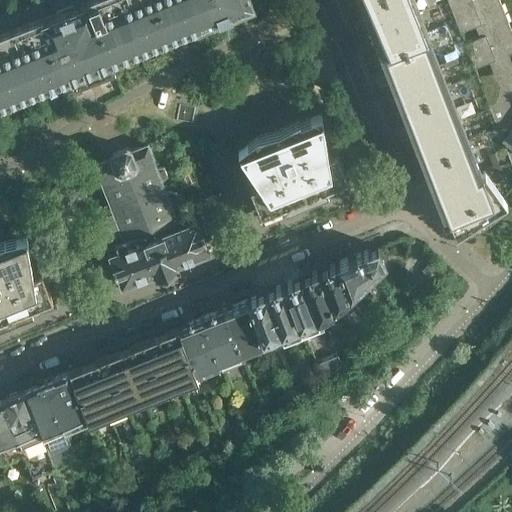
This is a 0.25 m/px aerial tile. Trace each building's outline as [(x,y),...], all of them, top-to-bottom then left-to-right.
[(111,61),(198,27),(198,28),(216,21),(235,13),(253,6),(250,0),(87,0),(86,0),(88,5),(74,11),(72,6),(56,12),(57,13),(43,19),(42,18),(0,34),(0,104),(66,79),(67,79),(69,78),(73,89),(95,80),(112,73),(108,63),(110,62),(111,61)] [(511,161),(460,27),(449,0),(360,0),(372,29),(391,80),(438,199),(451,233),(458,230),(465,227),(470,225),(474,222),(478,220),(483,217),(486,214),(490,211),(506,200),(505,196),(511,186),(511,161)] [(511,63),(508,53),(511,51),(511,32),(499,0),(449,0),(460,27),(511,161),(511,63)] [(350,182),(337,150),(328,154),(326,149),(327,149),(322,118),(299,121),(301,128),(260,145),(257,136),(257,137),(238,151),(256,178),(257,177),(259,182),(250,185),(261,213),(283,204),(285,209),(329,191),(326,186),(346,178),(348,182),(350,182)] [(176,217),(173,209),(174,209),(179,202),(176,193),(167,191),(166,191),(161,180),(167,176),(164,167),(157,168),(152,157),(153,156),(148,143),(131,150),(127,147),(113,153),(111,158),(94,164),(99,177),(100,177),(114,213),(105,216),(112,234),(121,231),(124,239),(107,246),(110,254),(107,255),(111,266),(115,265),(122,284),(155,272),(157,277),(178,269),(176,263),(209,251),(197,220),(196,220),(192,211),(176,217)] [(53,297),(42,270),(33,273),(31,269),(32,268),(27,236),(4,242),(6,248),(0,250),(0,324),(33,311),(31,305),(53,297)] [(362,279),(385,260),(377,246),(337,262),(349,291),(351,288),(368,307),(378,298),(362,279)] [(349,291),(337,262),(319,269),(333,304),(349,291)] [(440,275),(429,263),(423,268),(435,280),(440,275)] [(333,304),(319,269),(301,276),(317,316),(321,315),(333,304)] [(317,316),(301,276),(283,284),(299,323),(317,316)] [(299,323),(283,284),(247,298),(263,338),(299,323)] [(263,338),(247,298),(225,307),(242,350),(264,341),(263,338)] [(246,361),(242,350),(225,307),(202,316),(219,359),(223,370),(246,361)] [(219,359),(202,316),(179,325),(196,368),(219,359)] [(196,368),(179,325),(178,326),(178,325),(142,340),(142,341),(162,390),(199,375),(196,368)] [(162,390),(142,341),(142,340),(106,355),(126,405),(162,390)] [(126,405),(106,355),(68,370),(85,413),(88,420),(126,405)] [(85,413),(68,370),(46,379),(64,422),(85,413)] [(78,456),(64,422),(46,379),(24,388),(56,465),(78,456)] [(56,465),(24,388),(2,397),(34,474),(56,465)] [(34,474),(2,397),(0,398),(0,457),(11,484),(34,474)]
